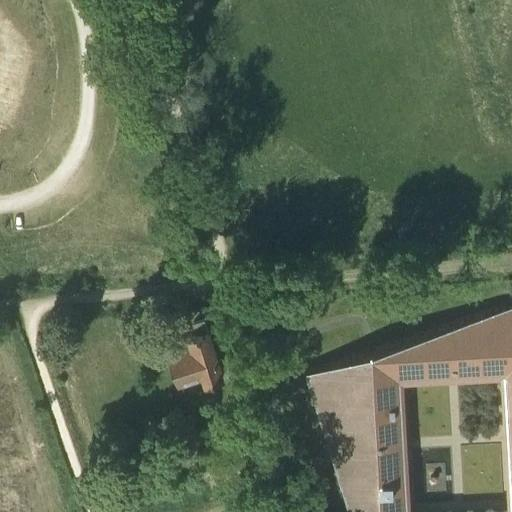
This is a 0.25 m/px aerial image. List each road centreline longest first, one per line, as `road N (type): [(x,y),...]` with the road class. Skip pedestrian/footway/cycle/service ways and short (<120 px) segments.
road 1 (track): [(228,283),(137,0)]
road 2 (track): [(74,0),(87,65),(79,144),(53,183),(0,206)]
road 3 (unclassified): [(306,511),(248,351)]
